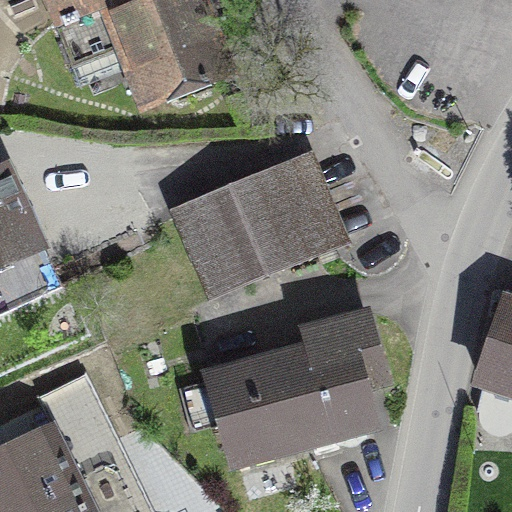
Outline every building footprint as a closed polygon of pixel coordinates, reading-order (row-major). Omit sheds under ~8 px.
[(220,76),(190,0),(40,0),(68,69),(122,48),(144,106),(220,76)] [(315,257),(279,172),(175,215),(211,300),(315,257)] [(0,316),(58,290),(3,173),(0,174),(0,316)] [(511,309),(504,307),(477,385),(511,396),(511,309)] [(313,355),(208,383),(231,467),(368,429),(357,389),(378,383),(361,321),(308,336),(313,355)] [(148,511),(82,376),(33,400),(50,435),(0,459),(0,511),(148,511)]
